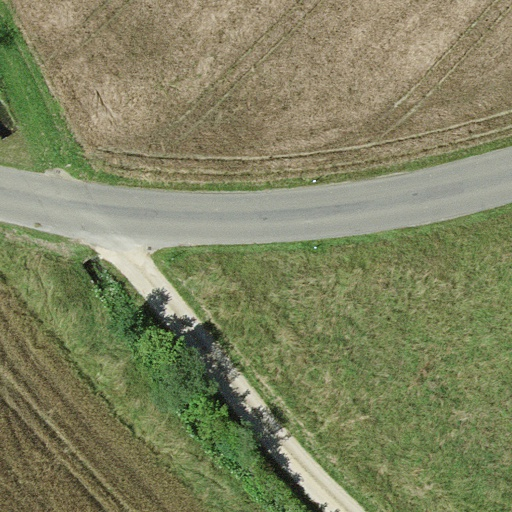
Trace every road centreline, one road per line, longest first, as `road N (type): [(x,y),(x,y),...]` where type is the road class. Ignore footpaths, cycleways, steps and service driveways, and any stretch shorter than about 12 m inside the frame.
road 1 (tertiary): [(511,182),(389,210),(255,220),(118,217),(0,191)]
road 2 (track): [(118,217),(176,318),(272,436),(352,511)]
